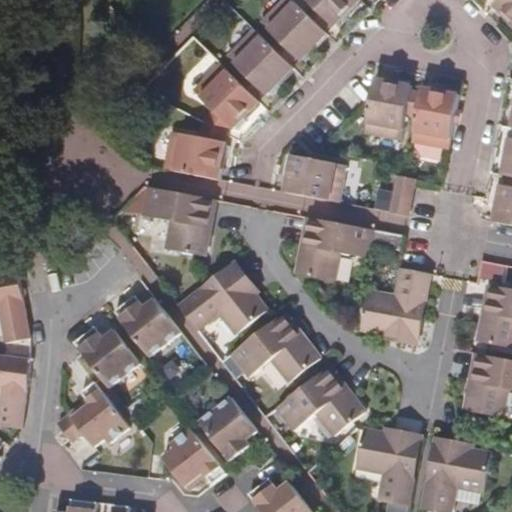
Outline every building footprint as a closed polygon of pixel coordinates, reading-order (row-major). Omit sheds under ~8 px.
[(330,35),(327,32),(309,15),(293,0),(287,0),(264,25),(282,43),(299,61),(302,64),(306,61),(309,63),(318,55),(314,52),(330,35)] [(364,1),(362,0),(307,0),(315,7),(333,26),(336,29),(339,26),(342,29),(351,20),(348,17),(364,1)] [(511,0),(502,0),(501,2),(497,7),(511,21),(511,23),(511,24),(511,25),(511,0)] [(327,32),(333,26),(315,7),(309,15),(327,32)] [(248,76),(266,95),(269,98),(271,95),(275,98),(284,89),(281,86),(297,70),(294,66),(276,48),(258,31),(231,59),(248,76)] [(294,66),(299,61),(282,43),(276,48),(294,66)] [(263,104),(260,101),(242,83),(224,65),(197,93),(215,111),(233,129),(235,132),(239,129),(241,132),(250,123),(247,120),(263,104)] [(248,76),(242,83),(260,101),(266,95),(248,76)] [(408,121),(414,94),(415,88),(412,83),(400,80),(399,84),(378,81),(375,96),(368,134),(405,141),(408,121)] [(452,150),(463,95),(459,95),(459,91),(448,89),(446,93),(425,89),(423,96),(419,122),(416,138),(414,143),(452,150)] [(423,96),(414,94),(408,121),(419,122),(423,96)] [(205,125),(227,136),(233,129),(215,111),(205,125)] [(224,143),(227,136),(205,125),(199,139),(224,143)] [(167,172),(220,182),(225,160),(230,161),(232,149),(227,148),(228,144),(224,143),(199,139),(175,134),(167,172)] [(287,195),(341,205),(348,167),(294,157),(294,160),(290,159),(288,171),(292,172),(287,195)] [(401,178),(397,199),(415,203),(418,187),(419,181),(401,178)] [(497,224),(511,227),(511,188),(508,188),(505,187),(504,191),(500,190),(497,202),(501,203),(497,224)] [(197,255),(204,258),(210,235),(217,202),(152,188),(146,216),(175,221),(169,250),(197,255)] [(397,199),(394,214),(412,218),(415,203),(397,199)] [(298,274),(314,277),(337,282),(343,253),(371,258),(372,247),(376,232),(312,220),(306,253),(303,252),(298,274)] [(372,247),(404,254),(407,238),(376,232),(372,247)] [(210,235),(204,258),(208,259),(213,235),(210,235)] [(233,266),(206,286),(179,306),(197,329),(220,311),(238,334),(268,311),(257,296),(259,293),(237,263),(233,266)] [(31,339),(23,295),(18,270),(0,273),(0,309),(7,344),(31,339)] [(418,342),(432,275),(403,270),(398,298),(370,293),(363,321),(361,330),(383,334),(382,338),(417,346),(418,342)] [(489,345),(511,348),(511,290),(501,288),(493,291),(488,320),(485,319),(479,343),(489,345)] [(136,300),(128,305),(137,316),(144,311),(136,300)] [(181,337),(154,302),(144,311),(137,316),(128,305),(116,315),(150,361),(181,337)] [(320,361),(309,343),(306,345),(283,316),(275,321),(231,355),(249,377),(272,360),(290,383),(314,365),(320,361)] [(95,331),(88,336),(97,348),(104,342),(95,331)] [(74,347),(81,356),(109,392),(142,367),(115,333),(104,342),(97,348),(88,336),(74,347)] [(25,428),(31,359),(0,355),(0,380),(5,381),(4,388),(0,425),(25,428)] [(511,362),(485,357),(480,356),(474,390),(471,389),(466,412),(499,420),(504,421),(510,391),(511,391),(511,362)] [(329,370),(322,375),(276,409),(294,432),(318,414),(337,438),(366,414),(352,396),(350,398),(329,370)] [(84,436),(91,446),(94,449),(104,442),(108,447),(130,431),(94,386),(80,396),(86,403),(89,407),(72,420),(84,436)] [(257,435),(231,401),(199,425),(234,471),(245,462),(248,460),(239,448),(246,443),(257,435)] [(86,403),(69,416),(72,420),(89,407),(86,403)] [(84,436),(72,420),(69,416),(57,426),(71,445),(84,436)] [(421,441),(422,438),(386,430),(385,434),(365,431),(361,450),(357,469),(385,475),(379,502),(408,508),(421,441)] [(212,488),(225,478),(191,432),(169,448),(173,454),(163,461),(185,490),(203,477),(206,481),(212,488)] [(472,448),(450,443),(436,440),(423,510),(432,511),(451,511),(457,487),(485,492),(491,455),(472,451),(472,448)] [(255,455),(246,443),(239,448),(248,460),(255,455)] [(188,495),(206,481),(203,477),(185,490),(188,495)] [(264,485),(262,487),(271,499),(278,493),(269,481),(264,485)] [(248,498),(258,511),(309,511),(289,485),(278,493),(271,499),(262,487),(248,498)] [(79,511),(80,503),(72,502),(71,511),(79,511)]
